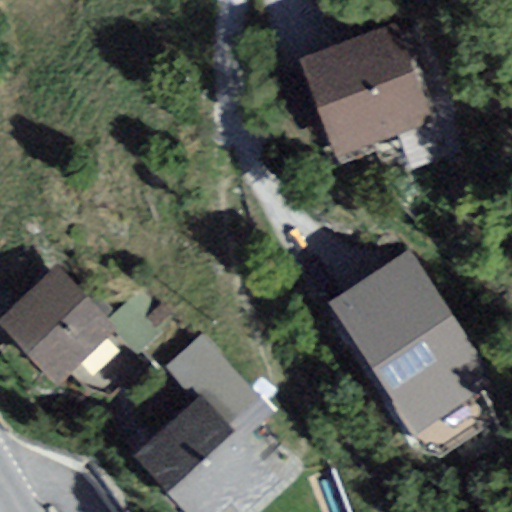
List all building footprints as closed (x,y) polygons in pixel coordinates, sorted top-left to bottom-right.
[(404,25),(313,54),(348,162),(439,132),(404,25)] [(279,56),(298,117),(320,110),(301,49),(279,56)] [(503,389),(416,259),(344,306),(430,436),(503,389)] [(129,326),(71,271),(19,324),(78,380),(129,326)] [(260,403),(204,339),(183,362),(238,428),(260,403)] [(197,511),(242,511),(282,475),(238,428),(215,403),(151,463),(197,511)]
